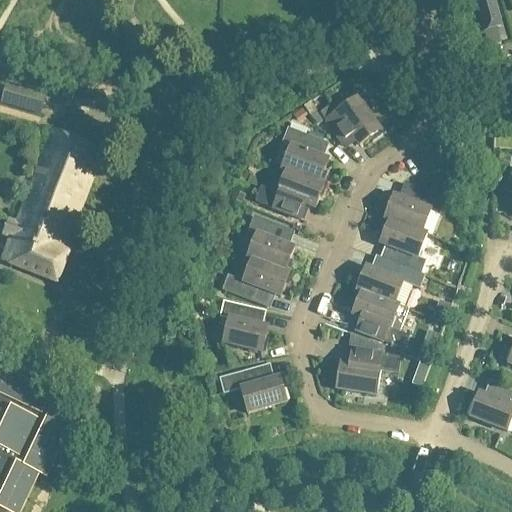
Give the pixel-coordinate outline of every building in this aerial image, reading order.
[(482,0),(476,2),(484,31),(501,27),(493,0),(482,0)] [(6,83),(0,102),(0,103),(34,113),(40,93),(6,83)] [(380,132),(357,99),(337,113),(332,105),(320,114),(345,151),(356,143),(359,147),(380,132)] [(310,102),(303,106),(310,116),(316,111),(310,102)] [(290,123),(288,129),(305,135),(307,130),(290,123)] [(319,158),(325,143),(305,135),(288,129),(282,144),(290,147),(282,170),(323,186),(324,185),(319,184),(328,161),(319,158)] [(65,245),(101,153),(52,131),(17,224),(9,221),(4,234),(11,237),(2,261),(58,283),(71,247),(65,245)] [(511,137),(499,136),(497,148),(511,149),(511,137)] [(314,209),(323,186),(282,170),(281,170),(286,172),(277,194),(261,187),(255,203),(300,220),(305,206),(314,209)] [(439,215),(445,200),(408,185),(402,200),(393,196),(384,220),(426,236),(427,236),(422,234),(430,212),(439,215)] [(235,192),(232,200),(241,203),(244,195),(235,192)] [(285,246),(291,232),(253,217),(247,232),(256,236),(247,258),(289,274),(285,272),(294,249),(285,246)] [(418,259),(426,236),(384,220),(389,222),(380,245),(388,248),(384,260),(379,259),(421,275),(426,262),(418,259)] [(280,298),(289,274),(247,258),(252,260),(243,282),(228,276),(222,291),(266,309),(272,294),(280,298)] [(394,306),(394,305),(403,284),(420,290),(425,277),(421,275),(379,259),(374,271),(366,268),(357,291),(394,306)] [(408,310),(399,307),(394,305),(394,306),(357,291),(356,292),(361,294),(352,316),(361,320),(356,332),(402,350),(407,336),(399,333),(408,310)] [(438,301),(432,319),(443,323),(449,305),(438,301)] [(268,328),(259,326),(262,311),(223,302),(219,318),(228,320),(223,344),(262,353),(268,328)] [(376,397),(380,373),(399,375),(401,358),(352,351),(349,367),(340,365),(337,391),(376,397)] [(419,361),(416,371),(425,375),(429,364),(419,361)] [(286,403),(279,379),(270,381),(266,366),(219,379),(224,395),(241,391),(248,414),(286,403)] [(19,511),(37,475),(46,479),(74,420),(47,407),(53,393),(0,368),(0,511),(19,511)] [(511,390),(493,383),(488,397),(479,394),(470,418),(507,432),(511,419),(511,390)]
